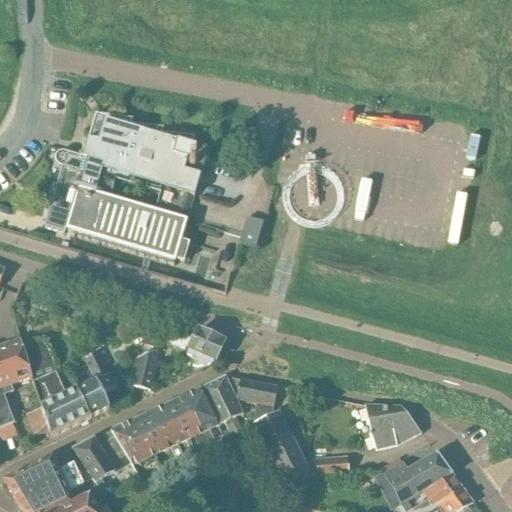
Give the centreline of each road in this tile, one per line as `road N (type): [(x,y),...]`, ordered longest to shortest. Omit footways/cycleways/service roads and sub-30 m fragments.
road 1 (residential): [(0,255),(233,327)]
road 2 (residential): [(223,370),(5,472)]
road 3 (residential): [(0,149),(25,101),(31,0)]
